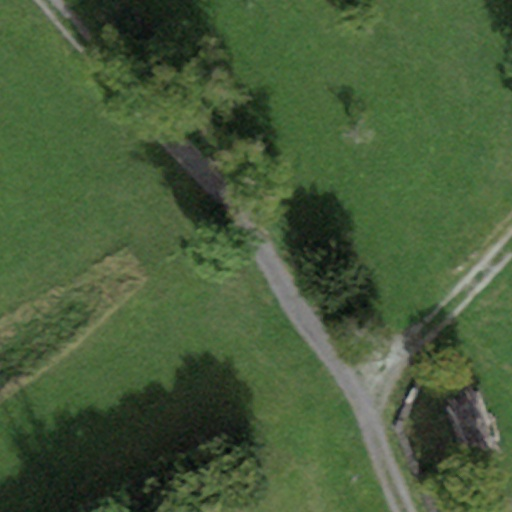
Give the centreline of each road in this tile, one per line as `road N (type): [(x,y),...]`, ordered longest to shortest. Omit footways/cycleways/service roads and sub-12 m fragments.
road 1 (track): [(400,511),(362,399),(310,337),(243,225),(48,0)]
road 2 (track): [(362,399),(511,241)]
